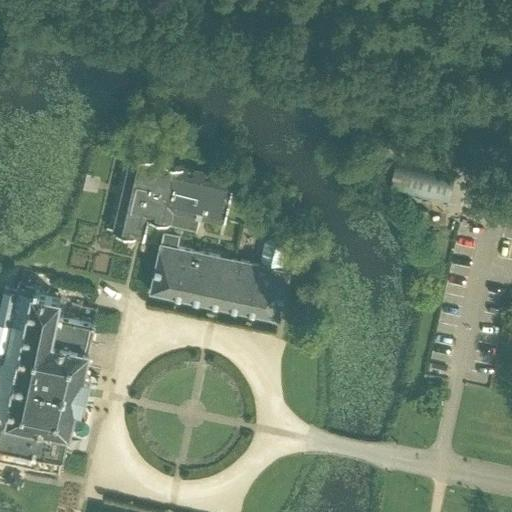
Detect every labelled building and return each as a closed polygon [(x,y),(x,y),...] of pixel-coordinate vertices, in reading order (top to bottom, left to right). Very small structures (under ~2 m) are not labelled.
[(132,151),(113,230),(138,237),(144,213),(196,227),(199,217),(223,224),(234,180),(184,167),(185,165),(132,151)] [(392,186),(450,199),(455,178),(397,165),(392,186)] [(163,237),(152,289),(279,317),(289,269),(282,268),(286,246),(282,238),(272,235),(265,240),(260,263),(177,245),(177,240),(163,237)] [(0,442),(0,443),(62,456),(67,430),(71,431),(88,347),(87,347),(92,322),(56,315),(60,296),(34,291),(33,294),(19,291),(4,361),(2,362),(1,364),(0,364),(0,442)] [(133,314),(165,324),(169,313),(136,303),(133,314)]
